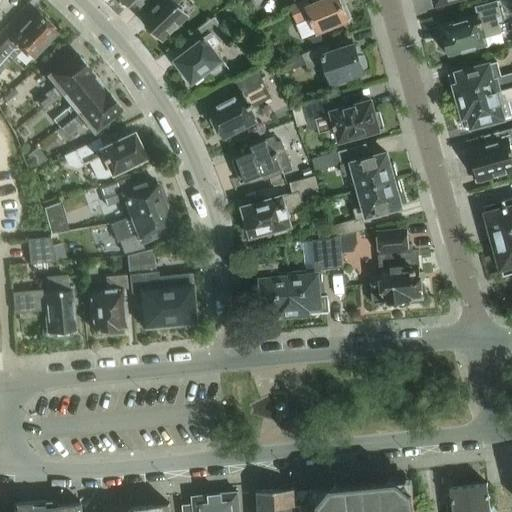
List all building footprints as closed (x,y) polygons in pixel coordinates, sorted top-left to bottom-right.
[(187,15),(178,7),(184,0),(156,0),(161,5),(145,21),(163,39),(187,15)] [(308,0),(306,0),(291,6),(298,23),(311,18),(317,33),(352,19),(344,0),(325,0),(311,6),(308,0)] [(466,17),(466,20),(443,26),(445,36),(440,42),(442,48),(443,50),(450,52),(451,54),(485,44),(486,48),(504,43),(497,17),(502,16),(498,1),(475,7),(477,14),(466,17)] [(19,28),(11,37),(10,36),(0,47),(0,53),(2,51),(12,60),(22,48),(33,58),(56,32),(35,14),(21,29),(19,28)] [(215,17),(191,35),(198,44),(176,61),(193,83),(222,61),(214,49),(230,36),(215,17)] [(321,65),(326,63),(333,83),(363,72),(354,46),(330,54),(327,46),(288,60),(292,71),(308,65),(308,67),(320,63),(321,65)] [(62,95),(91,72),(75,52),(46,75),(55,87),(37,101),(44,109),(62,95)] [(456,102),(511,87),(511,73),(501,76),(498,63),(449,76),(456,102)] [(257,122),(250,108),(272,98),(258,71),(236,81),(242,94),(210,110),(224,138),(257,122)] [(60,128),(106,91),(91,72),(62,95),(71,106),(53,120),(60,128)] [(511,87),(456,102),(463,128),(511,115),(511,113),(509,102),(511,101),(511,87)] [(12,107),(21,99),(15,91),(5,99),(12,107)] [(66,136),(84,122),(93,133),(122,111),(106,91),(60,128),(66,136)] [(316,119),(320,133),(337,128),(340,141),(379,130),(371,101),(333,112),(329,97),(303,104),(307,121),(316,119)] [(487,146),(470,151),(478,180),(511,170),(511,128),(484,136),(487,146)] [(99,140),(63,156),(67,165),(76,168),(82,166),(88,163),(96,179),(105,178),(112,174),(145,158),(133,134),(103,149),(99,140)] [(282,140),(269,145),(267,140),(252,146),(254,152),(237,158),(246,181),(263,174),(266,180),(285,172),(284,170),(292,167),(282,140)] [(367,145),(313,159),(316,171),(342,164),(345,176),(356,173),(360,189),(399,179),(395,164),(389,161),(387,154),(371,158),(367,145)] [(37,148),(28,156),(37,167),(46,160),(37,148)] [(288,183),(291,193),(242,207),(250,237),(292,225),(288,210),(305,205),(302,196),(320,191),(316,175),(288,183)] [(130,217),(167,204),(161,187),(157,189),(154,181),(146,184),(145,181),(131,187),(128,178),(99,188),(111,222),(129,215),(130,217)] [(361,206),(354,208),(357,219),(358,221),(363,220),(404,208),(400,194),(402,193),(399,179),(360,189),(357,190),(361,206)] [(84,195),(65,202),(68,212),(88,205),(84,195)] [(59,202),(43,208),(50,233),(66,231),(59,202)] [(494,241),(511,235),(511,202),(486,209),(494,241)] [(167,204),(130,217),(136,234),(119,240),(123,254),(144,249),(142,243),(165,235),(164,232),(172,229),(169,222),(173,221),(167,204)] [(357,219),(332,226),(335,237),(366,229),(363,220),(358,221),(357,219)] [(380,254),(381,269),(381,282),(372,283),(374,304),(392,302),(394,305),(402,304),(405,300),(423,298),(419,250),(409,251),(407,229),(378,232),(380,254)] [(353,235),(342,238),(343,249),(352,248),(354,243),(353,235)] [(511,235),(494,241),(503,274),(511,271),(511,235)] [(50,237),(27,240),(29,264),(56,262),(50,237)] [(322,270),(344,268),(341,237),(312,240),(315,268),(306,269),(307,270),(289,272),(293,315),(305,314),(329,311),(328,295),(324,295),(322,270)] [(63,245),(54,247),(57,258),(66,256),(63,245)] [(190,275),(156,278),(153,249),(129,256),(132,292),(139,291),(142,326),(194,322),(190,275)] [(293,315),(289,272),(278,273),(278,263),(257,265),(261,318),(293,315)] [(44,306),(47,335),(53,335),(53,338),(62,340),(71,336),(71,333),(76,332),(71,288),(67,288),(66,276),(45,278),(46,290),(27,292),(28,308),(44,306)] [(123,309),(125,309),(123,289),(127,288),(126,276),(106,278),(107,291),(90,293),(93,329),(124,327),(123,309)] [(331,487),(295,490),(295,511),(415,511),(412,479),(398,480),(391,475),(386,481),(343,486),(336,480),(331,487)] [(491,511),(489,492),(488,483),(451,487),(454,511),(491,511),(492,511),(494,511),(491,511)] [(258,490),(258,511),(295,511),(295,490),(295,488),(258,490)] [(240,511),(238,492),(193,497),(194,504),(184,505),(184,511),(240,511)] [(82,511),(82,503),(59,504),(48,505),(48,501),(15,503),(16,511),(82,511)] [(170,511),(170,503),(130,508),(130,511),(119,511),(170,511)]
